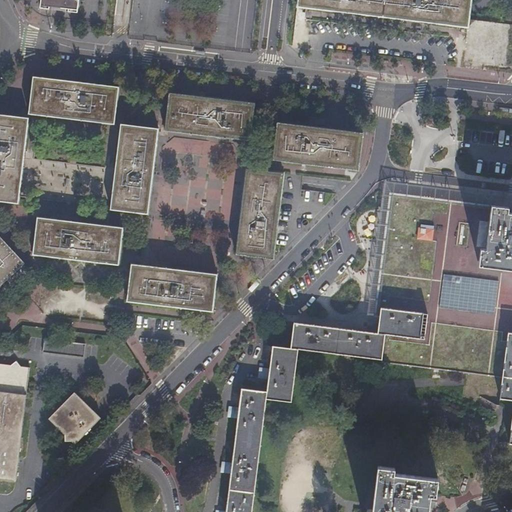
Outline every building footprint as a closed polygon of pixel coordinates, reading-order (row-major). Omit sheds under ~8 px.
[(78,0),(40,0),(39,8),(49,9),(49,7),(52,7),(52,10),(65,11),(65,9),(68,9),(67,12),(76,13),(78,0)] [(296,0),(296,6),(467,27),(468,18),(470,0),(296,0)] [(120,86),(34,76),(29,115),(116,125),(120,86)] [(250,140),(255,103),(237,101),(185,94),(169,92),(164,130),(250,140)] [(0,202),(18,205),(29,118),(0,114),(0,202)] [(273,160),(358,170),(362,133),(358,132),(344,131),(325,128),(318,127),(277,122),(273,160)] [(111,210),(148,215),(158,129),(121,124),(111,210)] [(236,253),(274,258),(285,172),(247,168),(236,253)] [(383,295),(381,307),(423,313),(420,338),(385,334),(381,359),(501,373),(506,335),(511,336),(511,268),(477,264),(477,246),(482,247),(487,209),(438,203),(426,201),(394,198),(383,295)] [(488,205),(487,209),(482,247),(477,246),(477,264),(511,268),(511,211),(505,211),(505,206),(488,205)] [(124,228),(56,220),(37,218),(33,257),(120,266),(124,228)] [(0,286),(24,263),(3,241),(0,237),(0,286)] [(127,303),(213,313),(218,274),(132,264),(127,303)] [(378,333),(385,334),(420,338),(423,313),(381,307),(378,333)] [(381,359),(385,334),(378,333),(294,322),(291,348),(298,349),(381,359)] [(511,336),(506,335),(501,373),(498,401),(511,402),(511,404),(506,445),(511,445),(511,336)] [(86,344),(45,338),(43,352),(84,357),(86,344)] [(291,403),(298,349),(291,348),(272,346),(272,350),(270,369),(267,369),(267,368),(262,367),(261,376),(266,377),(266,376),(269,376),(268,378),(267,391),(266,400),(291,403)] [(0,477),(16,480),(29,367),(20,366),(16,361),(11,365),(0,363),(0,477)] [(251,511),(266,400),(267,391),(241,387),(239,408),(236,407),(231,406),(230,415),(235,416),(235,415),(238,415),(232,463),(229,463),(229,462),(224,462),(223,471),(228,471),(231,471),(225,511),(223,511),(218,510),(217,511),(251,511)] [(100,418),(74,392),(48,418),(64,434),(64,441),(71,441),(74,444),(100,418)] [(378,466),(372,509),(367,508),(366,511),(427,511),(430,494),(435,495),(437,479),(394,473),(394,468),(378,466)]
